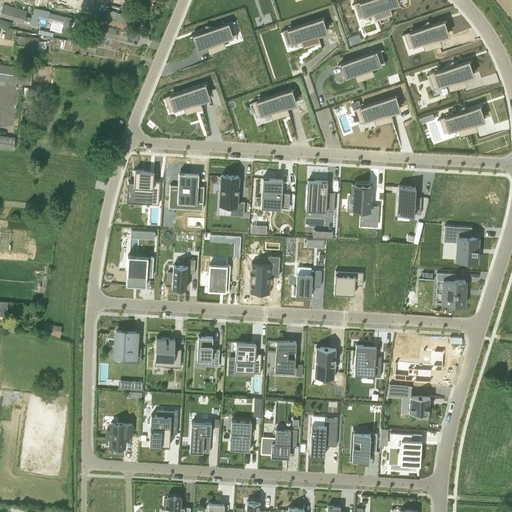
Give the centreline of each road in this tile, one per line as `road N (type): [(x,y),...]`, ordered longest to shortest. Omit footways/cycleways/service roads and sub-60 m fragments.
road 1 (residential): [(89,300),(90,464),(441,486)]
road 2 (residential): [(479,325),(89,300)]
road 3 (residential): [(511,167),(127,139)]
road 4 (residential): [(127,139),(89,300)]
road 5 (residential): [(441,486),(479,325)]
road 6 (residential): [(182,0),(127,139)]
